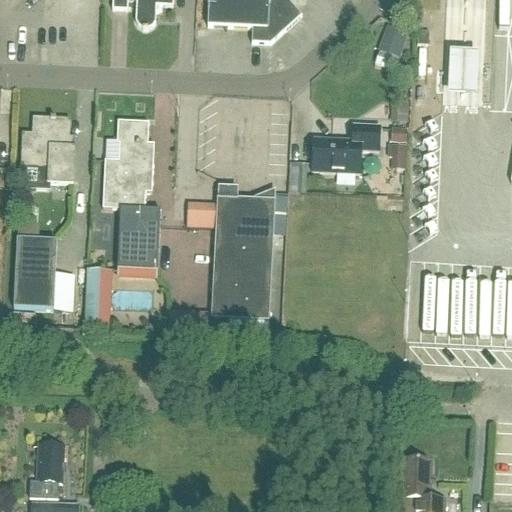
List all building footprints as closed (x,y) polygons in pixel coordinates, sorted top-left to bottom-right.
[(112,0),(112,15),(128,16),(128,6),(136,6),(135,27),(138,31),(142,34),(148,35),(153,32),(155,28),(156,11),(173,12),(173,0),(112,0)] [(208,0),(207,32),(252,35),(252,49),(270,50),(301,21),(287,5),(287,0),(208,0)] [(388,31),(381,50),(400,57),(407,38),(388,31)] [(418,37),(417,51),(430,51),(430,37),(418,37)] [(442,98),(470,98),(471,55),(442,55),(442,98)] [(392,123),(407,124),(408,108),(393,107),(392,123)] [(73,191),(75,153),(69,153),(70,125),(33,123),(32,140),(23,139),(20,190),(24,194),(50,195),(50,189),(73,191)] [(152,199),(154,157),(148,150),(149,129),(118,127),(117,148),(117,150),(119,150),(120,150),(119,167),(105,166),(103,215),(120,216),(117,275),(158,277),(161,216),(145,215),(145,198),(152,199)] [(378,157),(379,134),(353,132),(352,148),(314,147),(312,178),(359,181),(360,157),(378,157)] [(406,135),(393,135),(393,148),(405,148),(406,135)] [(106,147),(105,166),(119,167),(120,150),(119,150),(117,150),(117,148),(106,147)] [(405,174),(405,151),(393,151),(392,174),(405,174)] [(302,168),(289,167),(285,202),(299,203),(302,168)] [(211,325),(269,328),(275,197),(254,206),(217,204),(211,325)] [(187,232),(197,233),(198,216),(188,216),(187,232)] [(54,316),(57,248),(17,246),(14,314),(54,316)] [(88,276),(85,332),(97,333),(99,276),(88,276)] [(206,320),(194,319),(193,339),(205,340),(206,320)] [(62,489),(64,452),(39,450),(36,488),(29,487),(28,504),(43,504),(57,505),(58,489),(62,489)] [(443,511),(444,506),(430,505),(431,470),(426,470),(426,466),(403,465),(401,511),(443,511)]
